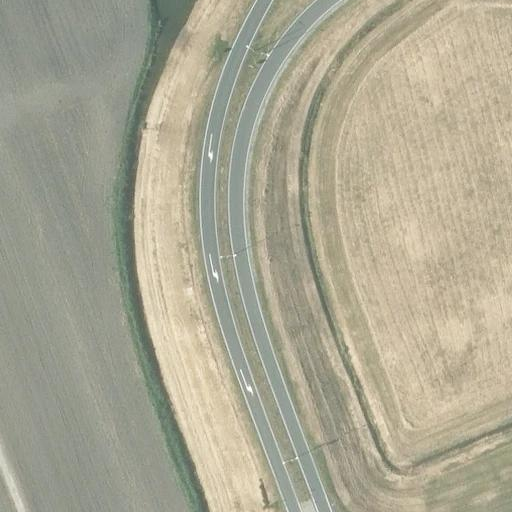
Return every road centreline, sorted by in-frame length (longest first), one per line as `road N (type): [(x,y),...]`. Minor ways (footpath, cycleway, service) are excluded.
road 1 (trunk): [(323,511),(246,297),(235,175),(246,122),(272,62),(328,0)]
road 2 (trunk): [(265,0),(213,124),(206,221),(232,349),(293,511)]
